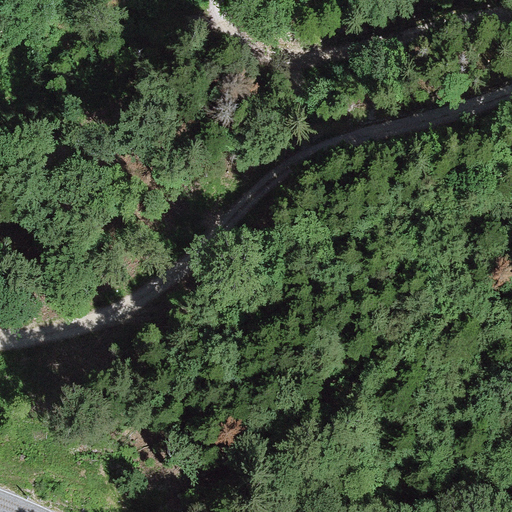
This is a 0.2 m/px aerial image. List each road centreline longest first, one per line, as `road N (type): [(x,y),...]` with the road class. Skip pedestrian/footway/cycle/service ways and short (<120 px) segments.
road 1 (track): [(511,97),(329,149),(284,170),(142,303),(46,346),(0,350)]
road 2 (track): [(215,0),(240,42),(282,59),(378,49),(511,19)]
